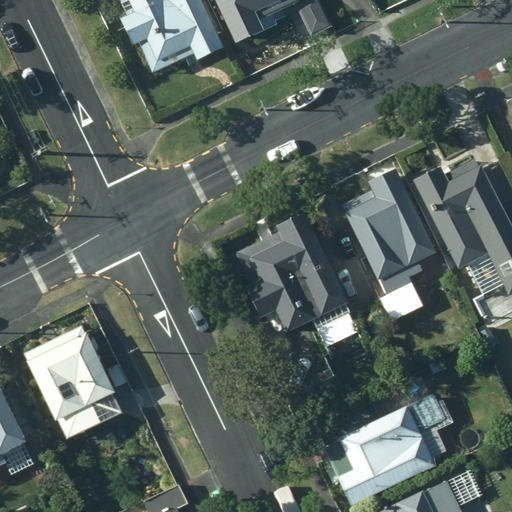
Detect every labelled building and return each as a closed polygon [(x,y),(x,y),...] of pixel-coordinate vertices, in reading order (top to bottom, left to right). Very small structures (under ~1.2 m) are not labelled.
[(190,67),(217,54),(192,0),(111,0),(120,20),(114,23),(127,52),(134,49),(148,77),(187,60),(190,67)] [(204,0),(227,52),(257,39),(252,27),(292,9),(288,0),(204,0)] [(316,0),(302,0),(292,5),(308,40),(329,31),(316,0)] [(434,165),(404,179),(451,270),(463,264),(478,294),(498,284),(503,295),(511,290),(511,236),(471,157),(438,174),(434,165)] [(414,259),(430,251),(390,167),(362,181),(367,190),(336,205),(339,211),(337,213),(369,281),(372,279),(380,296),(408,282),(405,277),(419,270),(414,259)] [(349,320),(299,213),(269,225),(273,233),(230,253),(245,285),(239,288),(253,318),(267,311),(277,332),(305,319),(309,328),(322,323),(326,331),(349,320)] [(76,327),(18,354),(59,439),(116,412),(76,327)] [(115,365),(99,372),(109,392),(124,385),(115,365)] [(314,445),(344,506),(430,465),(427,458),(442,451),(432,430),(449,423),(438,400),(434,402),(430,393),(377,418),(368,400),(332,416),(340,433),(314,445)] [(0,448),(16,441),(0,408),(0,448)] [(456,511),(441,480),(368,511),(456,511)] [(166,511),(183,502),(173,484),(135,501),(140,511),(166,511)] [(85,511),(90,510),(84,497),(75,501),(79,511),(85,511)]
